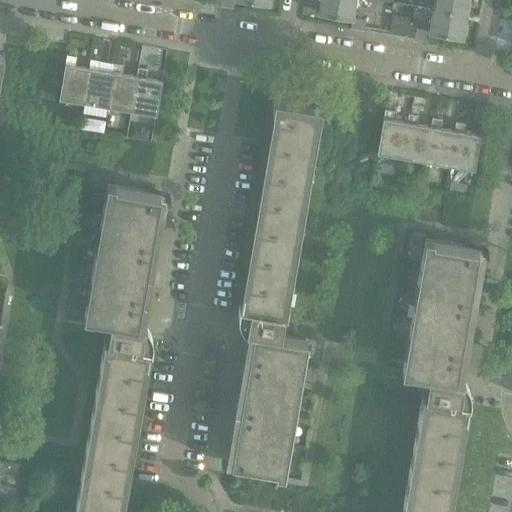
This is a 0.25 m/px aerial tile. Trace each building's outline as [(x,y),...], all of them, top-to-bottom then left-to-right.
[(355,0),(321,0),(319,13),(352,18),(355,0)] [(469,0),(435,0),(434,8),(467,14),(469,0)] [(467,14),(434,8),(430,32),(463,38),(467,14)] [(353,18),(351,28),(364,30),(366,20),(353,18)] [(429,31),(417,29),(415,39),(428,41),(429,31)] [(77,57),(68,55),(60,97),(84,101),(90,68),(75,66),(77,57)] [(91,59),(90,68),(84,101),(107,105),(113,72),(99,70),(100,61),(91,59)] [(115,63),(113,72),(107,105),(131,110),(137,76),(122,74),(124,65),(115,63)] [(138,67),(137,76),(131,110),(156,114),(162,81),(146,78),(148,69),(138,67)] [(320,120),(322,108),(275,100),(273,112),(279,113),(246,306),(240,305),(239,312),(239,314),(239,316),(239,318),(239,320),(240,321),(240,323),(241,325),(242,327),(244,328),(247,329),(246,330),(253,331),(231,461),(276,469),(276,471),(284,473),(307,339),(280,334),(283,314),(286,314),(287,313),(286,313),(319,120),(320,120)] [(395,111),(385,110),(378,152),(402,156),(407,123),(393,120),(395,111)] [(409,114),(407,123),(402,156),(425,160),(431,127),(417,124),(418,115),(409,114)] [(449,164),(455,131),(440,128),(442,119),(433,118),(431,127),(425,160),(449,164)] [(456,122),(455,131),(449,164),(474,168),(480,135),(464,132),(466,123),(456,122)] [(132,124),(130,136),(148,140),(150,128),(132,124)] [(84,316),(86,316),(111,321),(108,341),(105,340),(105,342),(75,511),(117,511),(146,349),(151,350),(152,343),(152,341),(152,339),(152,337),(152,335),(151,333),(150,331),(149,329),(148,328),(147,326),(145,326),(145,325),(138,324),(161,193),(115,185),(116,183),(107,182),(84,316)] [(445,511),(464,403),(469,404),(470,397),(470,395),(470,393),(470,391),(470,390),(469,388),(468,386),(468,384),(467,382),(465,381),(463,380),(456,378),(478,248),(433,240),(433,238),(425,236),(402,371),(404,371),(429,375),(426,395),(423,395),(423,396),(403,511),(445,511)] [(0,511),(11,511),(16,487),(0,484),(0,483),(1,475),(0,475),(0,511)]
